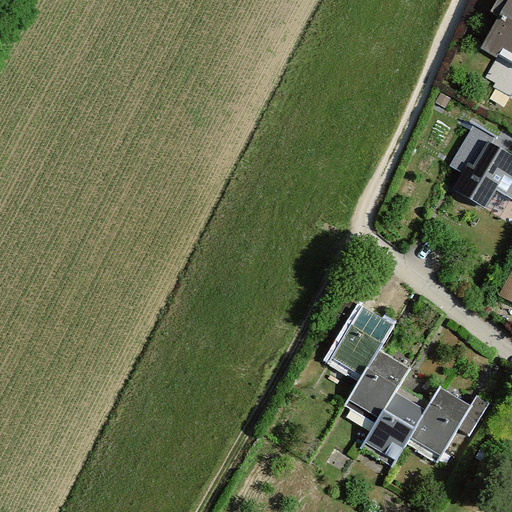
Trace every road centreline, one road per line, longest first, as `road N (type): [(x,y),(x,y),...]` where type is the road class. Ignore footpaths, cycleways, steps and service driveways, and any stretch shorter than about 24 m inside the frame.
road 1 (track): [(363,230),(196,511)]
road 2 (track): [(363,230),(461,0)]
road 3 (residential): [(511,348),(363,230)]
